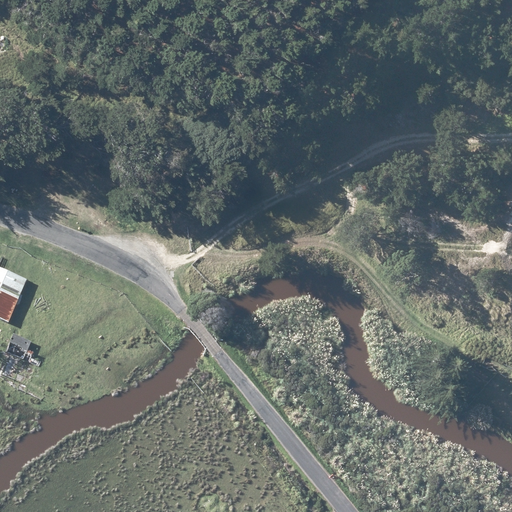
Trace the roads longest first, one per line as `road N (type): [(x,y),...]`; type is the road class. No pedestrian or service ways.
road 1 (tertiary): [(349,511),(187,318),(64,227),(0,212)]
road 2 (track): [(116,263),(275,250),(333,235),(346,216),(353,166),(383,143),(511,134)]
